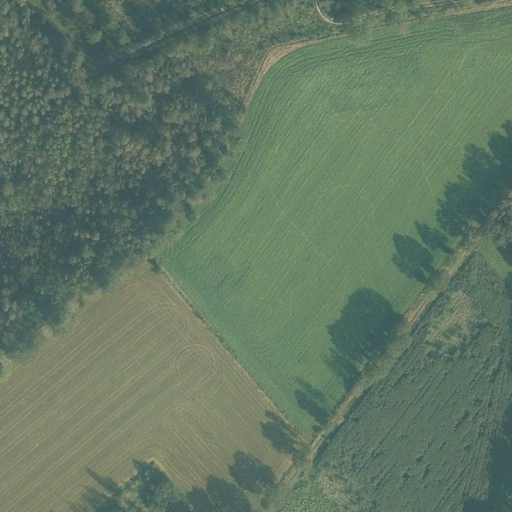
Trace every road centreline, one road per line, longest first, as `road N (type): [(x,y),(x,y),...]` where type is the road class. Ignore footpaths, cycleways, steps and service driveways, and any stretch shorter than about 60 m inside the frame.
road 1 (track): [(264,511),(511,187)]
road 2 (track): [(240,0),(105,59),(38,0)]
road 3 (track): [(315,0),(338,22),(458,0)]
